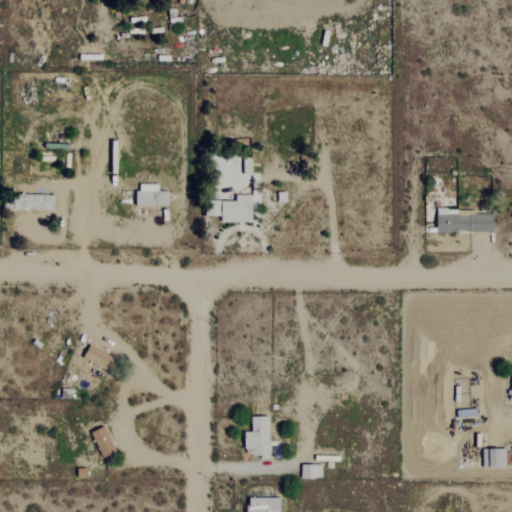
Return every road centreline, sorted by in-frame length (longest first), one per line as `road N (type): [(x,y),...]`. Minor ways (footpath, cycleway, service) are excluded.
road 1 (residential): [(0,279),(511,278)]
road 2 (residential): [(202,280),(200,511)]
road 3 (track): [(92,279),(91,321),(107,340),(162,391),(202,402)]
road 4 (track): [(143,375),(118,407),(128,441),(144,456),(202,466)]
